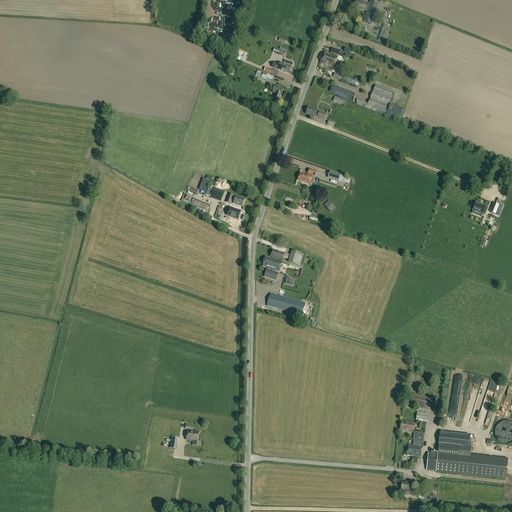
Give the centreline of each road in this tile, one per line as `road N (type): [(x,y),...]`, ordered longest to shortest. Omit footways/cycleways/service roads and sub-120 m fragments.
road 1 (tertiary): [(247,511),(254,238),(336,0)]
road 2 (unknown): [(295,116),(475,185)]
road 3 (track): [(247,508),(400,511)]
